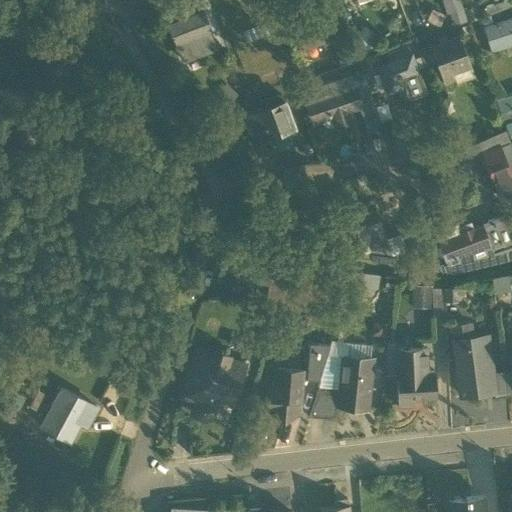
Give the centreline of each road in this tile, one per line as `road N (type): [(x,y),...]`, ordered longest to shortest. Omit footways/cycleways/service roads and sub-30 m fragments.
road 1 (residential): [(511,440),(132,479)]
road 2 (residential): [(132,479),(219,203),(209,179)]
road 3 (residential): [(209,179),(113,15),(152,0)]
road 4 (residential): [(388,165),(209,179)]
road 5 (unclassified): [(418,32),(273,85)]
